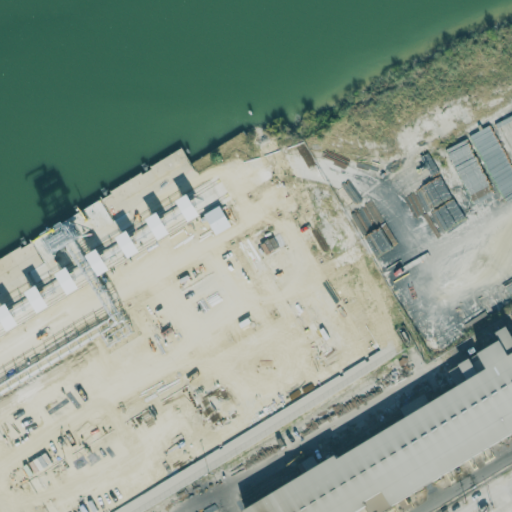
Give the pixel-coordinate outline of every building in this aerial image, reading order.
[(30,239),(50,273),(119,232),(99,198),(30,239)] [(167,205),(177,198),(190,219),(179,225),(167,205)] [(137,223),(148,217),(161,237),(150,244),(137,223)] [(105,242),(116,235),(129,255),(118,262),(105,242)] [(76,260),(87,253),(100,274),(89,281),(76,260)] [(45,278),(56,271),(69,292),(58,299),(45,278)] [(16,297),(26,290),(39,311),(29,317),(16,297)] [(0,315),(8,329),(0,334),(0,315)] [(350,370),(381,351),(365,324),(334,343),(350,370)] [(280,511),(271,497),(483,370),(475,357),(500,342),(509,357),(511,355),(511,439),(390,511),(381,497),(355,511),(280,511)]
